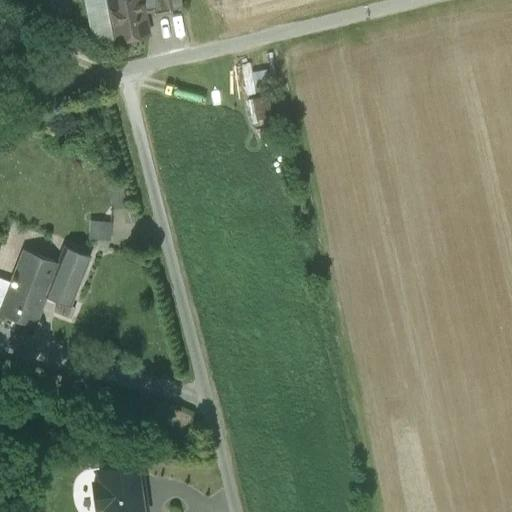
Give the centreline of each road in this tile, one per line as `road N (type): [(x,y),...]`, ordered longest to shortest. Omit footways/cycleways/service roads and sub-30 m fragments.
road 1 (track): [(233,511),(122,69)]
road 2 (unclassified): [(0,98),(411,0)]
road 3 (track): [(210,411),(8,366)]
